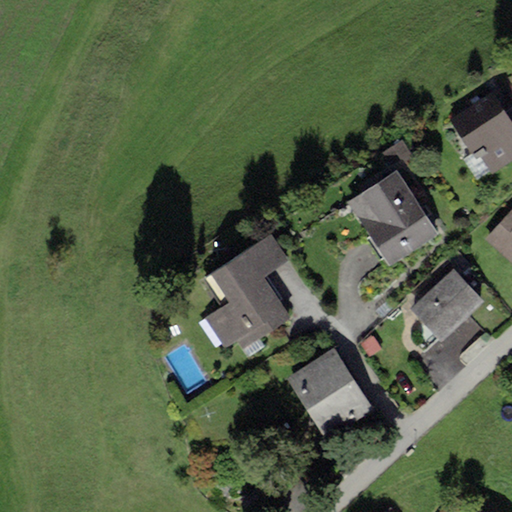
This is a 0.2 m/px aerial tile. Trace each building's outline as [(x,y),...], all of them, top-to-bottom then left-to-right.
[(511,120),(509,115),(466,142),(490,179),(511,165),(511,120)] [(403,178),(351,211),(390,272),(442,239),(403,178)] [(511,214),(488,242),(511,263),(511,214)] [(232,309),(206,325),(226,358),(289,319),(266,283),(290,268),(272,239),(211,276),(232,309)] [(457,275),(413,315),(442,346),(485,306),(457,275)] [(339,359),(290,389),(326,447),(375,418),(339,359)] [(473,511),(459,502),(451,511),(473,511)]
